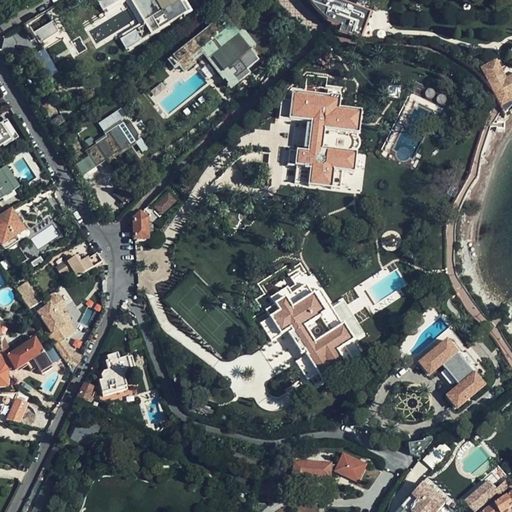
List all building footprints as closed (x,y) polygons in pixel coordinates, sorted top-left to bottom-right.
[(187,15),(177,0),(96,0),(103,12),(123,0),(132,0),(148,25),(121,41),(127,51),(187,15)] [(373,6),(356,0),(306,0),(328,23),(334,25),(342,28),(340,34),(361,42),(373,6)] [(43,17),(17,32),(25,44),(33,39),(31,35),(39,30),(42,34),(50,29),(43,17)] [(186,70),(207,53),(211,59),(214,56),(226,71),(223,73),(231,84),(238,79),(240,82),(251,73),(249,70),(261,60),(252,49),(256,46),(244,32),(236,38),(220,19),(169,61),(175,68),(181,63),(186,70)] [(45,50),(34,56),(47,78),(58,72),(45,50)] [(505,115),(511,107),(511,103),(511,102),(511,101),(511,76),(506,79),(496,59),(480,67),(505,115)] [(283,102),(281,121),(312,124),(308,155),(291,153),(289,168),(297,168),(295,185),(333,189),(335,173),(343,173),(355,175),(357,155),(323,151),(325,132),(351,135),(354,113),(328,110),(316,109),(317,99),(294,96),(293,103),(283,102)] [(329,100),(317,99),(316,109),(328,110),(329,100)] [(362,114),(354,113),(351,135),(360,136),(362,114)] [(109,139),(88,154),(99,170),(141,141),(128,123),(108,137),(109,139)] [(0,144),(9,139),(2,129),(0,129),(0,144)] [(5,169),(2,171),(15,192),(19,189),(5,169)] [(0,201),(15,192),(2,171),(0,172),(0,201)] [(335,173),(333,189),(341,190),(343,173),(335,173)] [(177,202),(168,191),(135,223),(135,240),(147,240),(146,220),(153,214),(159,220),(177,202)] [(48,201),(36,208),(43,221),(49,217),(52,222),(59,218),(48,201)] [(22,224),(13,211),(0,219),(0,246),(3,250),(3,251),(6,250),(6,251),(19,244),(18,243),(19,242),(16,237),(23,232),(19,226),(22,224)] [(81,247),(73,253),(81,262),(89,256),(81,247)] [(78,279),(102,263),(97,256),(80,266),(75,257),(56,269),(63,278),(73,271),(78,279)] [(34,269),(44,263),(41,258),(31,264),(34,269)] [(34,308),(36,306),(22,285),(15,291),(28,311),(34,308)] [(307,288),(300,292),(305,301),(313,296),(307,288)] [(300,292),(293,297),(289,290),(271,301),(276,308),(267,313),(273,322),(264,328),(273,342),(291,331),(307,357),(297,363),(309,381),(307,383),(312,391),(347,367),(338,353),(345,348),(354,343),(332,310),(325,315),(313,296),(306,301),(300,292)] [(320,291),(313,296),(326,315),(333,310),(320,291)] [(33,318),(73,379),(83,358),(74,353),(66,340),(75,334),(67,322),(69,321),(66,315),(63,316),(60,310),(65,307),(59,296),(55,297),(53,295),(36,306),(34,308),(38,315),(33,318)] [(0,356),(7,352),(10,350),(6,338),(0,340),(0,356)] [(9,355),(7,352),(0,356),(0,365),(3,370),(4,372),(13,366),(16,372),(26,366),(30,373),(36,370),(41,377),(51,371),(33,341),(9,355)] [(472,373),(460,358),(456,352),(452,348),(447,342),(445,344),(435,352),(420,365),(430,377),(443,366),(460,387),(447,397),(457,410),(484,388),(480,382),(478,379),(476,376),(472,373)] [(435,352),(445,344),(444,343),(434,351),(435,352)] [(468,351),(463,356),(455,346),(452,348),(456,352),(460,358),(472,373),(476,376),(478,379),(480,382),(482,380),(474,370),(480,365),(468,351)] [(338,353),(347,367),(354,363),(345,349),(338,353)] [(119,362),(118,356),(108,358),(109,363),(105,364),(108,373),(104,373),(101,378),(103,382),(100,383),(104,396),(126,390),(123,376),(136,372),(132,358),(119,362)] [(78,396),(88,401),(93,388),(84,384),(78,396)] [(6,421),(20,427),(31,398),(18,392),(17,394),(6,421)] [(0,420),(6,421),(17,394),(0,394),(0,420)] [(78,396),(75,403),(85,407),(88,401),(78,396)] [(103,430),(89,423),(87,427),(79,429),(77,428),(69,443),(85,450),(96,446),(103,430)] [(181,442),(187,430),(179,426),(173,438),(181,442)] [(407,445),(409,457),(418,461),(419,459),(433,444),(432,440),(407,445)] [(446,457),(433,444),(419,459),(432,471),(446,457)] [(63,449),(54,445),(43,468),(46,469),(51,472),(63,449)] [(339,467),(361,478),(367,468),(344,457),(340,465),(339,467)] [(331,475),(332,465),(318,464),(318,467),(307,467),(308,464),(294,463),(293,478),(308,479),(308,476),(316,477),(316,479),(328,480),(328,476),(331,475)] [(332,465),(331,473),(335,475),(337,470),(339,467),(340,465),(332,463),(332,465)] [(339,467),(337,470),(360,481),(361,478),(339,467)] [(39,475),(25,504),(30,506),(44,477),(42,476),(39,475)] [(58,484),(49,478),(35,504),(37,506),(33,511),(47,511),(46,511),(58,484)] [(503,493),(510,487),(505,481),(495,491),(488,484),(465,503),(472,511),(475,511),(497,494),(503,493)] [(408,503),(400,511),(449,511),(422,487),(412,498),(408,495),(404,500),(408,503)] [(493,506),(497,511),(508,511),(511,510),(511,508),(506,498),(493,506)]
